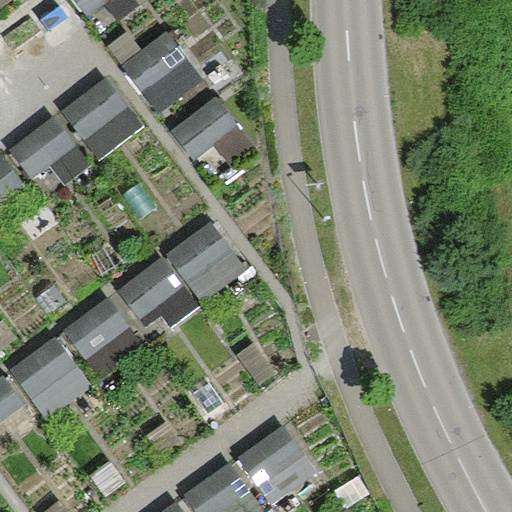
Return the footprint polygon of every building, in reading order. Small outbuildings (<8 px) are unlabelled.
[(179,39),(130,65),(160,119),(209,92),(179,39)] [(113,80),(68,113),(105,165),(151,133),(113,80)] [(219,103),(176,140),(219,190),(262,153),(219,103)] [(117,295),(153,348),(255,279),(219,226),(117,295)] [(113,301),(71,331),(109,386),(152,356),(113,301)] [(66,340),(16,367),(48,425),(98,397),(66,340)] [(0,383),(0,438),(35,413),(9,377),(0,383)] [(278,510),(324,483),(291,427),(245,454),(278,510)] [(274,511),(243,462),(194,494),(205,511),(274,511)]
